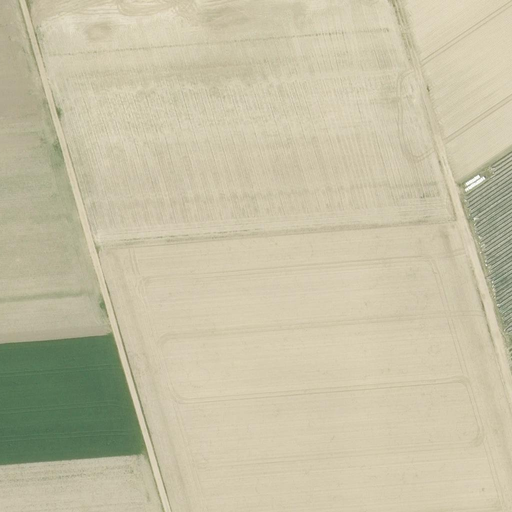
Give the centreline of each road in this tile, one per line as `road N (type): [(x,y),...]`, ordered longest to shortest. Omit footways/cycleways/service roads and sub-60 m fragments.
road 1 (track): [(165,511),(21,0)]
road 2 (track): [(397,0),(511,402)]
